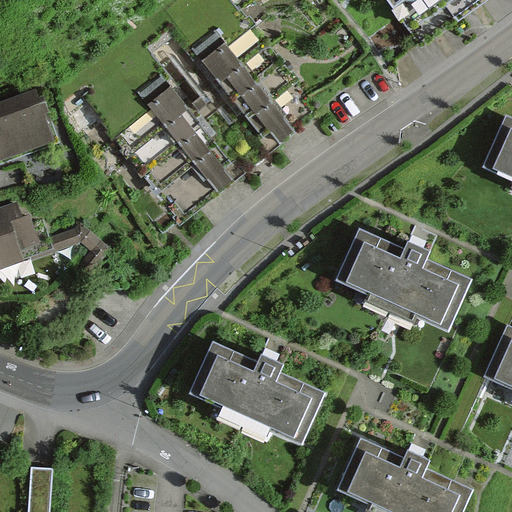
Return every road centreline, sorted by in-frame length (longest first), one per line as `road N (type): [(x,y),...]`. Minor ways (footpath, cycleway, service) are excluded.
road 1 (residential): [(102,385),(136,357),(227,247),(511,37)]
road 2 (residential): [(102,385),(134,423),(260,511)]
